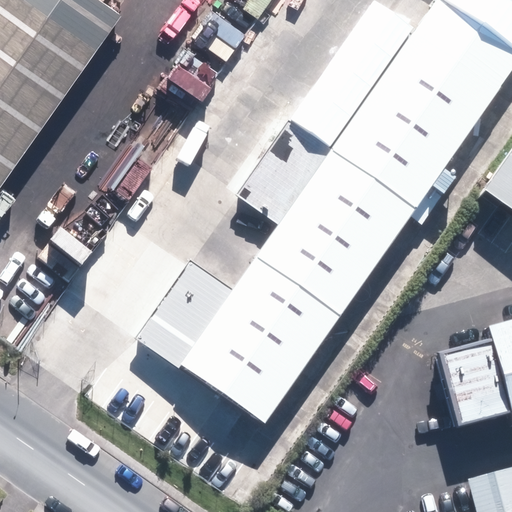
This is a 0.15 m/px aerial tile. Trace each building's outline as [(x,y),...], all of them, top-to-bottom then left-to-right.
[(0,0),(0,182),(118,14),(96,0),(0,0)] [(182,364),(265,421),(511,67),(511,0),(436,0),(331,151),(289,122),(238,196),(278,224),(232,288),(189,259),(134,337),(179,368),(182,364)] [(511,150),(478,197),(511,221),(511,150)] [(80,258),(53,234),(31,259),(58,283),(80,258)] [(511,318),(488,325),(492,339),(440,353),(459,425),(511,411),(511,412),(511,318)] [(143,419),(134,432),(160,450),(169,436),(143,419)] [(477,511),(511,511),(511,470),(469,482),(477,511)]
